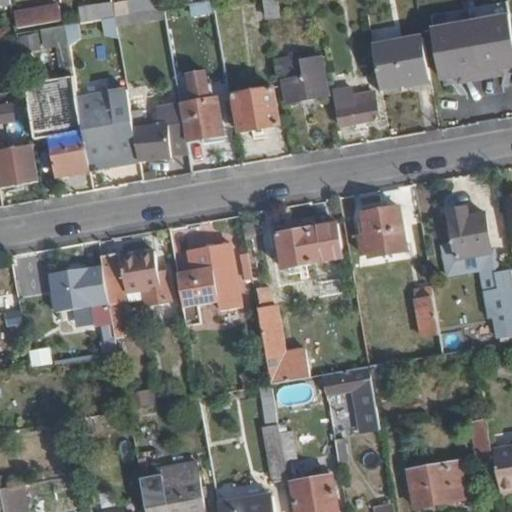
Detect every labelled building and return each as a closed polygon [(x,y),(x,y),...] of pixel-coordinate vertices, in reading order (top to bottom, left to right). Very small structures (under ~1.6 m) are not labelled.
[(126,0),(127,22),(151,22),(150,0),(126,0)] [(257,0),(258,19),(276,19),(275,0),(257,0)] [(14,30),(60,21),(57,3),(10,12),(14,30)] [(79,10),(81,22),(115,16),(112,4),(79,10)] [(442,82),(511,69),(511,30),(510,18),(433,31),(442,82)] [(41,44),(78,41),(77,26),(40,29),(41,44)] [(429,81),(422,39),(373,47),(380,90),(429,81)] [(328,95),(322,58),(284,65),(283,59),(274,60),(277,76),(280,76),(282,83),(285,83),(288,103),(328,95)] [(378,119),(375,103),(370,103),(368,93),(354,95),(352,88),(334,91),(340,126),(378,119)] [(139,155),(132,114),(127,89),(80,98),(91,163),(139,155)] [(280,126),(274,90),(234,97),(240,133),(280,126)] [(225,136),(218,100),(181,107),(187,143),(225,136)] [(0,126),(14,124),(10,103),(0,104),(0,126)] [(140,113),(132,114),(139,155),(140,160),(189,154),(187,143),(181,107),(160,110),(163,125),(142,124),(140,113)] [(91,173),(83,130),(48,136),(56,179),(91,173)] [(38,182),(32,146),(0,151),(0,180),(2,189),(38,182)] [(511,248),(511,198),(500,201),(509,249),(511,248)] [(490,253),(482,215),(467,218),(465,209),(445,213),(454,260),(490,253)] [(405,253),(397,210),(362,217),(368,260),(405,253)] [(342,261),(336,225),(276,236),(282,272),(342,261)] [(248,308),(238,248),(187,255),(191,275),(176,278),(185,328),(206,324),(203,308),(218,305),(219,314),(248,308)] [(168,305),(162,275),(156,276),(152,254),(112,261),(111,256),(98,258),(99,267),(106,303),(112,339),(128,336),(122,299),(142,296),(144,309),(168,305)] [(106,303),(99,267),(48,276),(55,312),(106,303)] [(511,339),(511,270),(497,273),(505,316),(496,318),(500,342),(511,339)] [(285,354),(277,307),(271,307),(269,289),(257,291),(260,310),(258,310),(272,386),(311,379),(305,350),(285,354)] [(439,335),(432,298),(415,301),(421,338),(439,335)] [(28,348),(30,365),(50,363),(48,346),(28,348)] [(395,400),(388,366),(370,369),(376,404),(395,400)] [(376,404),(370,369),(321,377),(324,395),(352,391),(360,433),(380,429),(376,404)] [(276,387),(279,402),(311,397),(308,382),(276,387)] [(131,392),(135,406),(154,402),(150,388),(131,392)] [(26,429),(23,414),(0,418),(0,428),(1,433),(26,429)] [(97,432),(94,417),(77,420),(80,435),(97,432)] [(494,448),(489,425),(471,428),(478,465),(496,461),(494,448)] [(287,472),(279,426),(263,428),(273,487),(289,484),(287,472)] [(511,445),(494,448),(496,461),(501,491),(511,489),(511,445)] [(467,500),(460,461),(408,470),(415,509),(467,500)] [(338,511),(334,488),(298,493),(294,471),(287,472),(289,484),(291,493),(294,496),(296,511),(338,511)] [(208,511),(203,478),(145,487),(149,511),(208,511)] [(28,511),(25,486),(1,490),(5,511),(28,511)] [(275,511),(273,498),(221,507),(221,511),(275,511)] [(393,511),(391,501),(371,505),(372,511),(393,511)]
